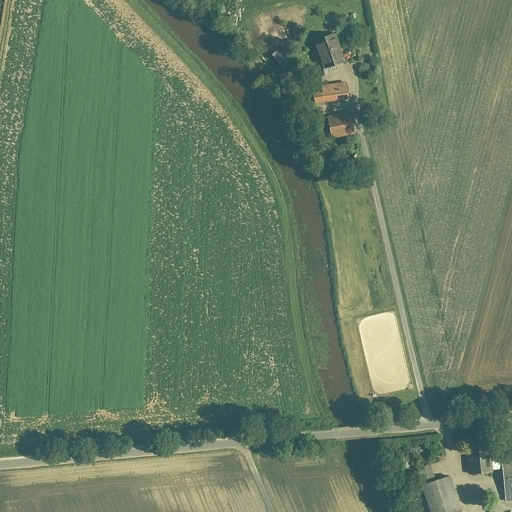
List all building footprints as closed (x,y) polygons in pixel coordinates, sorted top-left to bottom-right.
[(337,33),(317,38),(325,66),(350,59),(343,36),(338,37),(337,33)] [(281,47),(274,54),(286,67),(293,61),(281,47)] [(349,81),(323,86),(325,101),(351,97),(349,81)] [(355,111),(333,115),(336,131),(358,127),(355,111)] [(492,470),(489,442),(465,445),(468,473),(492,470)] [(511,453),(500,455),(505,501),(511,499),(511,453)] [(421,467),(422,477),(435,474),(433,465),(421,467)] [(462,511),(449,473),(421,482),(430,511),(462,511)]
